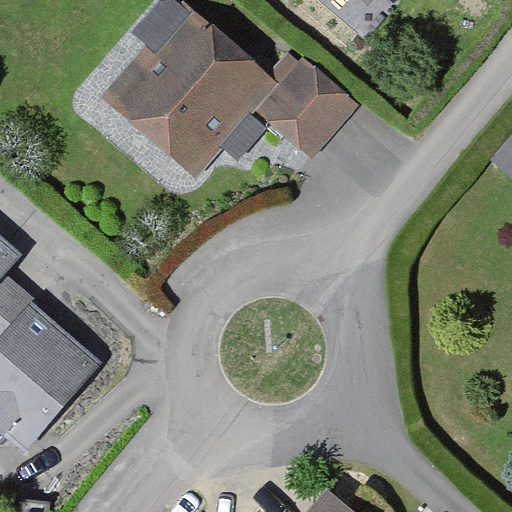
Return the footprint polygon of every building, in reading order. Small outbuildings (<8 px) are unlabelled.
[(195,4),(113,92),(200,163),(277,65),(195,4)] [(309,53),(263,108),(317,147),(366,99),(309,53)] [(511,134),(491,160),(511,177),(511,134)] [(0,225),(0,422),(26,448),(107,356),(14,288),(26,250),(0,225)] [(365,511),(341,494),(324,511),(365,511)]
